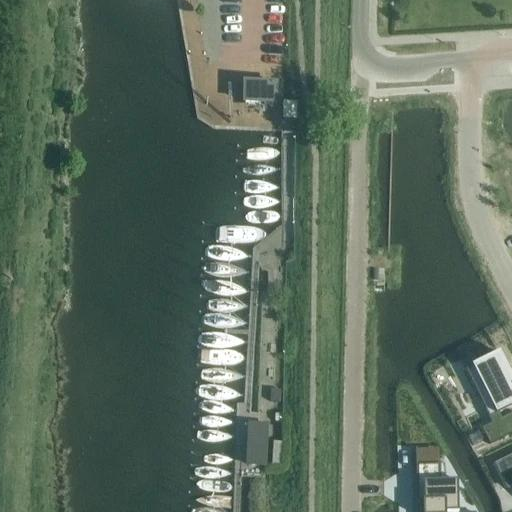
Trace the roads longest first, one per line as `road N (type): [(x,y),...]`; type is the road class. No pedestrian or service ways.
road 1 (residential): [(350,511),(359,66)]
road 2 (residential): [(477,60),(468,181),(476,217),(511,287)]
